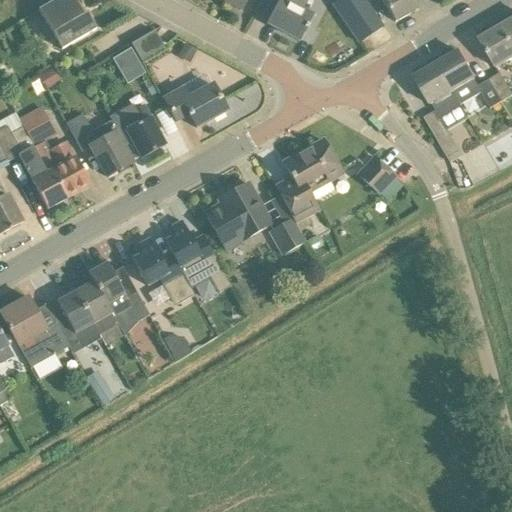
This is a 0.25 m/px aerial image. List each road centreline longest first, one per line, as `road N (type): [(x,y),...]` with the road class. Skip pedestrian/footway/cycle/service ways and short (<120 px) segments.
road 1 (residential): [(0,279),(310,108)]
road 2 (unclassified): [(511,447),(453,231)]
road 3 (residential): [(310,108),(283,72),(148,0)]
road 4 (residential): [(453,231),(426,167),(351,85)]
road 5 (residential): [(351,85),(497,0)]
